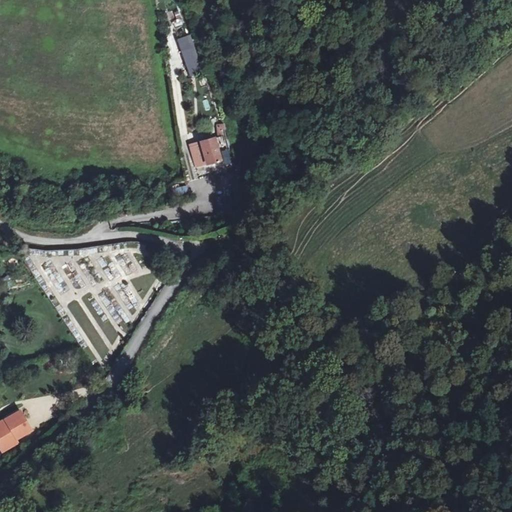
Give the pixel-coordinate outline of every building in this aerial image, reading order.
[(474,22),(484,14),(479,7),(468,15),(474,22)] [(187,76),(203,71),(191,33),(176,38),(187,76)] [(216,134),(224,134),(224,123),(215,123),(216,134)] [(198,140),(187,143),(195,168),(207,164),(206,163),(221,158),(213,133),(198,138),(198,140)] [(218,192),(228,190),(226,180),(216,182),(218,192)] [(216,196),(218,218),(234,217),(233,195),(216,196)] [(14,277),(17,287),(29,284),(26,274),(14,277)] [(19,410),(3,419),(6,423),(0,425),(0,449),(1,451),(11,446),(9,442),(15,438),(30,430),(19,410)]
